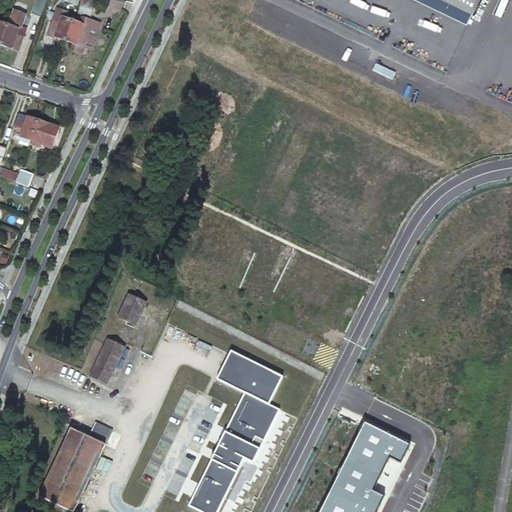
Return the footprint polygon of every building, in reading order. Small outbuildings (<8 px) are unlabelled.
[(36,0),(32,13),(42,16),(47,0),(36,0)] [(95,0),(82,0),(78,12),(90,16),(93,9),(92,8),(95,0)] [(472,19),(432,0),(397,0),(466,33),(472,19)] [(432,0),(472,19),(481,0),(432,0)] [(8,25),(2,44),(18,50),(26,28),(21,27),(25,14),(13,10),(8,25)] [(47,34),(66,41),(73,21),(61,18),(62,14),(55,12),(47,34)] [(0,43),(2,44),(8,25),(2,23),(4,19),(0,17),(0,43)] [(73,21),(66,41),(73,43),(71,49),(82,53),(84,47),(90,49),(97,29),(92,27),(93,21),(82,17),(80,24),(73,21)] [(31,140),(38,121),(20,115),(14,135),(22,137),(20,143),(28,146),(30,140),(31,140)] [(56,127),(38,121),(31,140),(39,143),(50,146),(53,148),(60,128),(56,127)] [(31,140),(29,147),(36,150),(39,143),(31,140)] [(0,175),(14,181),(17,182),(20,174),(0,168),(0,167),(6,148),(0,146),(0,175)] [(20,174),(17,182),(29,187),(33,175),(21,170),(20,174)] [(130,305),(120,327),(138,335),(148,313),(130,305)] [(109,349),(92,386),(110,394),(127,358),(109,349)] [(283,377),(231,351),(217,380),(245,393),(189,506),(201,511),(218,511),(245,459),(254,463),(280,410),(269,404),(283,377)] [(411,445),(365,422),(319,511),(377,511),(385,496),(374,491),(390,458),(401,464),(411,445)] [(96,425),(89,439),(106,447),(112,433),(96,425)] [(71,431),(42,492),(63,501),(60,508),(68,511),(74,511),(106,447),(71,431)]
